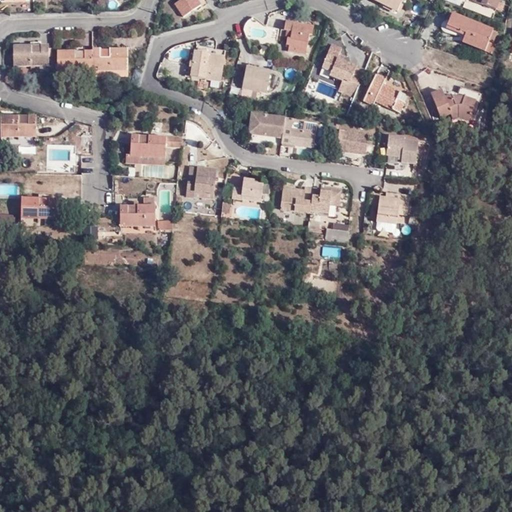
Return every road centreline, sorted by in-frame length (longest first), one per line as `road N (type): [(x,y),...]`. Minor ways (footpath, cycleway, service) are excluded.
road 1 (residential): [(280,0),(159,42),(147,79),(213,112),(250,159),(363,174)]
road 2 (residential): [(0,87),(101,119),(100,190)]
road 3 (residential): [(149,0),(143,18),(8,27),(0,37)]
